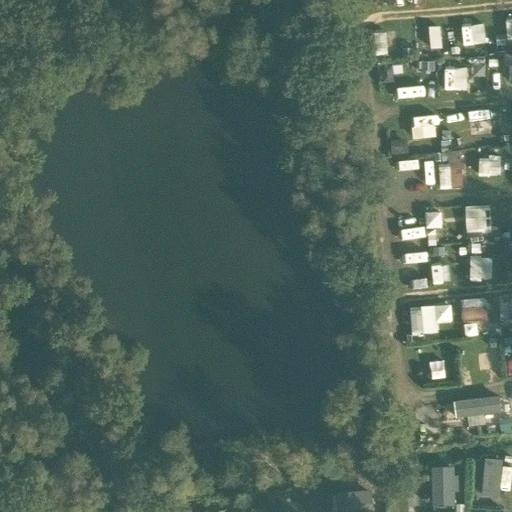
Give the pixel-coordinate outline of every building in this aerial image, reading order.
[(461,26),(464,46),(487,43),(485,23),(461,26)] [(421,49),(443,48),(442,29),(420,30),(421,49)] [(511,55),(502,55),(501,79),(511,79),(511,55)] [(444,90),(468,90),(468,67),(444,68),(444,90)] [(425,70),(416,70),(416,89),(425,89),(425,70)] [(481,137),(479,114),(454,117),(457,140),(481,137)] [(414,139),(437,135),(435,125),(412,129),(414,139)] [(449,165),(439,165),(440,189),(463,188),(461,151),(449,152),(449,165)] [(501,175),(501,158),(479,158),(480,176),(501,175)] [(491,208),(468,208),(468,233),(490,233),(491,208)] [(492,256),(493,276),(502,276),(501,256),(492,256)] [(491,280),(491,257),(471,257),(471,280),(491,280)] [(502,322),(511,322),(511,296),(501,296),(502,322)] [(462,299),(463,321),(488,320),(487,298),(462,299)] [(412,334),(438,333),(438,322),(453,321),(452,305),(410,306),(412,334)] [(450,378),(449,360),(428,361),(429,379),(450,378)] [(457,418),(503,413),(502,396),(455,401),(457,418)] [(485,458),(484,495),(502,495),(502,458),(485,458)] [(432,467),(433,506),(456,505),(455,467),(432,467)] [(352,511),(373,511),(372,491),(343,493),(343,511),(352,511)]
